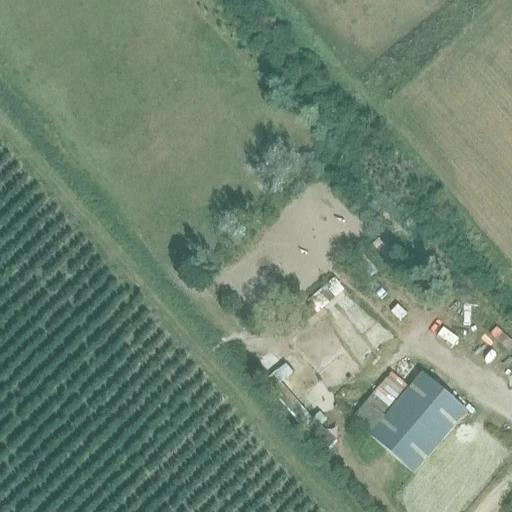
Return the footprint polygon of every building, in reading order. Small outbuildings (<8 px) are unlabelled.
[(380,303),(372,310),(386,327),(394,320),(380,303)] [(472,303),(461,309),(475,331),(486,325),(472,303)] [(271,377),(285,366),(274,351),(260,362),(271,377)] [(425,377),(406,360),(352,421),(415,475),(468,413),(425,377)] [(287,367),(265,384),(271,391),(307,436),(327,422),(321,414),(312,421),(305,411),(302,414),(294,404),(296,402),(285,388),(283,390),(279,385),(293,374),(287,367)] [(321,427),(313,435),(329,450),(337,442),(321,427)]
